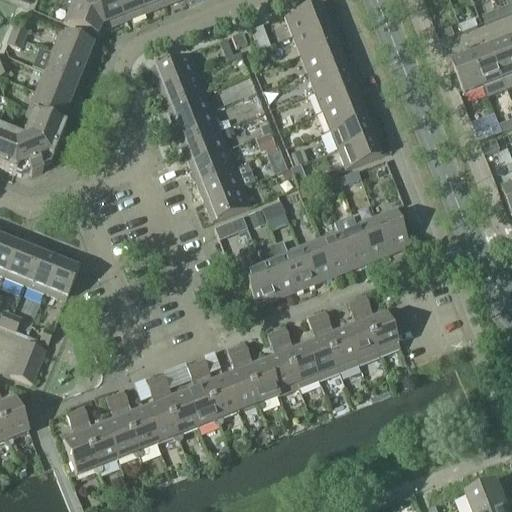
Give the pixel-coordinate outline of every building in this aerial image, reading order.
[(75,0),(73,1),(63,25),(101,41),(104,33),(91,0),(75,0)] [(114,0),(91,0),(104,33),(124,25),(114,0)] [(137,0),(114,0),(124,25),(145,17),(137,0)] [(161,0),(137,0),(145,17),(165,9),(161,0)] [(184,0),(161,0),(165,9),(185,1),(184,0)] [(323,4),(285,19),(292,39),(330,24),(323,5),(323,4)] [(511,7),(498,13),(501,20),(511,15),(511,7)] [(486,26),(501,20),(498,13),(483,19),(486,26)] [(460,28),(463,35),(478,29),(475,22),(460,28)] [(330,24),(292,39),(300,58),(338,43),(330,24)] [(14,29),(10,38),(24,43),(27,35),(14,29)] [(451,31),(436,37),(439,44),(455,38),(451,31)] [(60,34),(52,54),(90,69),(98,49),(60,34)] [(247,48),(243,37),(231,41),(236,52),(247,48)] [(276,37),(267,40),(270,48),(279,44),(276,37)] [(24,43),(10,38),(7,47),(20,52),(24,43)] [(338,43),(300,58),(308,77),(346,62),(338,43)] [(511,49),(509,43),(490,50),(507,93),(511,90),(511,49)] [(490,50),(471,58),(484,90),(484,91),(488,100),(507,93),(490,50)] [(52,54),(44,74),(81,89),(90,69),(52,54)] [(189,57),(151,72),(159,91),(197,76),(189,57)] [(471,58),(452,65),(464,98),(484,90),(471,58)] [(346,62),(308,77),(315,96),(353,81),(346,62)] [(0,79),(10,75),(6,66),(0,68),(0,79)] [(44,74),(35,94),(73,109),(81,89),(44,74)] [(197,76),(159,91),(166,111),(204,96),(197,76)] [(353,81),(315,96),(323,115),(361,100),(353,81)] [(35,94),(27,114),(65,129),(73,109),(35,94)] [(204,96),(166,111),(174,130),(212,115),(204,96)] [(361,100),(323,115),(330,135),(368,120),(361,100)] [(29,161),(32,166),(36,177),(42,174),(41,171),(50,167),(52,162),(65,129),(27,114),(19,135),(29,161)] [(212,115),(174,130),(181,149),(219,134),(212,115)] [(368,120),(330,135),(338,154),(376,139),(368,120)] [(502,135),(511,131),(511,122),(499,128),(502,135)] [(31,179),(36,177),(32,166),(29,161),(19,135),(0,127),(0,171),(15,177),(21,179),(30,176),(31,179)] [(479,144),(494,138),(491,131),(476,137),(479,144)] [(219,134),(181,149),(189,168),(227,153),(219,134)] [(259,141),(264,153),(274,149),(270,137),(259,141)] [(376,139),(338,154),(346,173),(384,158),(376,139)] [(496,144),(481,150),(484,159),(500,153),(496,144)] [(291,157),(295,169),(307,164),(302,152),(291,157)] [(227,153),(189,168),(196,187),(234,172),(227,153)] [(279,154),(267,159),(273,174),(286,169),(280,154),(279,154)] [(298,188),(311,183),(305,169),(293,174),(298,188)] [(234,172),(196,187),(204,207),(242,192),(234,172)] [(290,172),(281,176),(284,184),(293,180),(290,172)] [(360,183),(357,175),(345,179),(349,188),(360,183)] [(307,188),(299,191),(302,201),(311,197),(307,188)] [(511,188),(502,193),(511,217),(511,188)] [(242,192),(204,207),(212,226),(250,211),(242,192)] [(261,213),(262,214),(266,224),(284,217),(280,205),(261,213)] [(394,212),(375,219),(390,257),(409,250),(394,212)] [(260,214),(249,219),(252,228),(264,224),(260,214)] [(375,219),(356,227),(371,265),(390,257),(375,219)] [(246,232),(241,222),(241,221),(229,226),(234,237),(246,232)] [(356,227),(337,235),(352,273),(371,265),(356,227)] [(0,234),(0,278),(4,280),(19,242),(0,234)] [(337,235),(317,242),(333,280),(352,273),(337,235)] [(19,242),(4,280),(24,289),(40,251),(19,242)] [(317,242),(298,250),(313,288),(333,280),(317,242)] [(282,245),(276,248),(294,295),(313,288),(298,250),(286,255),(282,245)] [(276,248),(257,255),(261,265),(276,303),(294,295),(276,248)] [(40,251),(24,289),(45,297),(60,259),(40,251)] [(60,259),(45,297),(65,305),(80,267),(60,259)] [(261,265),(241,273),(256,311),(276,303),(261,265)] [(360,318),(370,314),(365,300),(355,304),(360,318)] [(352,321),(360,318),(355,304),(347,307),(352,321)] [(384,314),(364,322),(379,360),(399,352),(384,314)] [(0,322),(0,328),(6,331),(12,319),(3,315),(0,322)] [(320,333),(330,330),(325,316),(315,320),(320,333)] [(21,322),(12,319),(6,331),(16,334),(21,322)] [(312,337),(320,333),(315,320),(307,323),(312,337)] [(364,322),(343,330),(358,368),(379,360),(364,322)] [(343,330),(323,338),(338,376),(358,368),(343,330)] [(48,348),(53,335),(44,332),(39,344),(48,348)] [(280,349),(289,346),(284,332),(275,336),(280,349)] [(272,352),(280,349),(275,336),(267,339),(272,352)] [(323,338),(303,346),(318,384),(338,376),(323,338)] [(23,345),(19,356),(41,365),(45,354),(23,345)] [(303,346),(283,354),(298,392),(318,384),(303,346)] [(240,364),(250,361),(245,348),(235,351),(240,364)] [(232,368),(240,364),(235,351),(227,355),(232,368)] [(283,354),(263,361),(278,400),(298,392),(283,354)] [(36,376),(41,365),(19,356),(14,367),(36,376)] [(263,361),(242,369),(257,408),(278,400),(263,361)] [(199,381),(209,377),(204,364),(194,367),(199,381)] [(234,373),(222,377),(237,416),(257,408),(242,369),(240,364),(232,368),(234,373)] [(32,387),(36,376),(14,367),(10,378),(32,387)] [(191,384),(199,381),(194,367),(186,371),(191,384)] [(222,377),(202,385),(217,424),(237,416),(222,377)] [(159,397),(169,393),(163,379),(154,383),(159,397)] [(150,400),(159,397),(154,383),(146,387),(150,400)] [(202,385),(182,393),(197,432),(217,424),(202,385)] [(182,393),(162,401),(177,439),(197,432),(182,393)] [(119,413),(128,409),(123,395),(114,399),(119,413)] [(14,398),(0,403),(0,424),(8,444),(29,436),(20,415),(14,398)] [(111,416),(119,413),(114,399),(106,402),(111,416)] [(162,401),(141,409),(156,447),(177,439),(162,401)] [(141,409),(121,417),(136,455),(156,447),(141,409)] [(79,428),(88,424),(83,412),(74,415),(79,428)] [(71,431),(79,428),(74,415),(66,418),(71,431)] [(121,417),(101,425),(116,463),(136,455),(121,417)] [(101,425),(81,433),(96,471),(116,463),(101,425)] [(81,433),(60,441),(76,479),(96,471),(81,433)] [(497,485),(466,497),(471,511),(499,511),(507,509),(497,485)]
